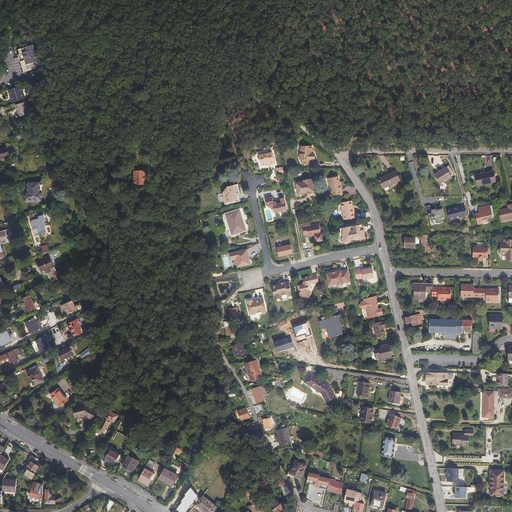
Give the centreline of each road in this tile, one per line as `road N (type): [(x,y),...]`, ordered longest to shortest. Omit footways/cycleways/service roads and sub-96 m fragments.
road 1 (residential): [(216,346),(302,509)]
road 2 (residential): [(344,154),(511,151)]
road 3 (residential): [(405,357),(439,511)]
road 4 (residential): [(386,271),(511,273)]
